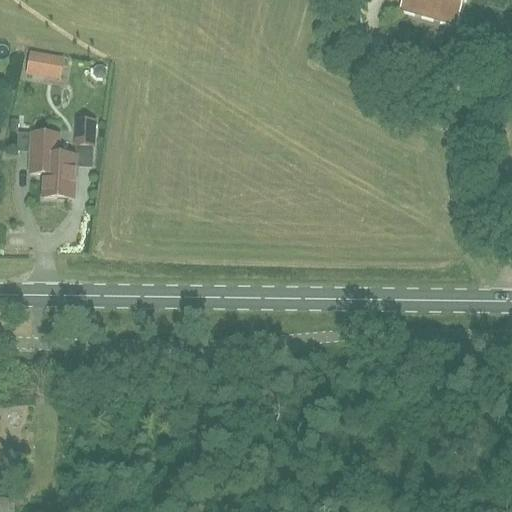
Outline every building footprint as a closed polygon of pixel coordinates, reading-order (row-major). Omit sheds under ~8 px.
[(462,0),(402,0),(399,11),(455,26),(462,0)] [(27,77),(40,79),(44,57),(30,55),(27,77)] [(75,148),(93,149),(94,123),(76,122),(75,148)] [(56,177),(57,157),(58,137),(31,136),(29,176),(44,177),(56,177)] [(74,158),(57,157),(56,177),(44,177),(43,200),(72,201),(74,158)] [(0,511),(13,511),(14,501),(0,500),(0,511)]
